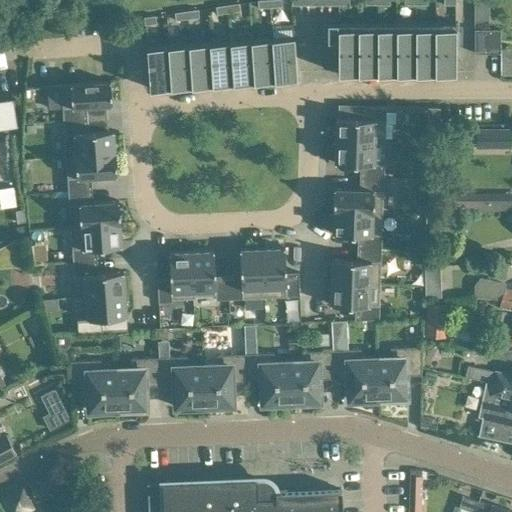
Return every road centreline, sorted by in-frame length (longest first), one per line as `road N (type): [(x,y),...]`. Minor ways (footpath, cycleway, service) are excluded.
road 1 (residential): [(0,481),(96,440),(349,428),(511,478)]
road 2 (residential): [(511,92),(313,94)]
road 3 (residential): [(138,110),(132,41),(25,47)]
road 4 (residential): [(313,94),(138,110)]
road 5 (residential): [(155,217),(169,224),(284,219),(301,209)]
